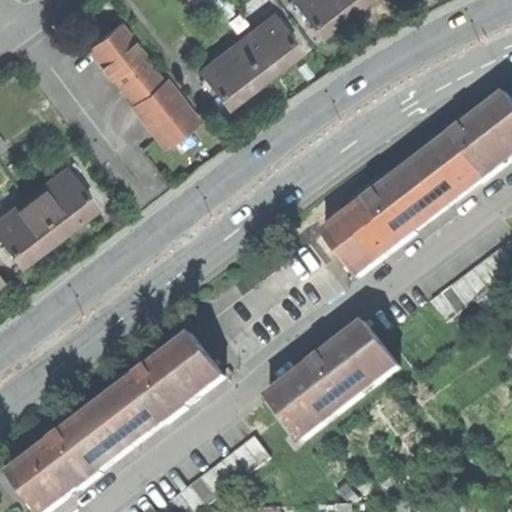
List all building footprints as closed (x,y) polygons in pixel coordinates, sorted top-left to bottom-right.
[(295,0),(323,36),(370,0),(295,0)] [(203,71),(229,106),(302,51),(276,15),(258,29),(203,71)] [(159,134),(169,147),(201,122),(168,79),(163,83),(143,56),(145,55),(121,25),(92,47),(101,60),(98,62),(113,80),(116,78),(137,104),(133,107),(156,136),(159,134)] [(325,232),(360,278),(417,235),(415,231),(481,182),(483,184),(511,161),(511,99),(508,94),(459,132),(371,198),(325,232)] [(0,135),(0,154),(9,148),(0,135)] [(0,221),(0,237),(21,265),(99,206),(69,169),(29,200),(0,221)] [(511,240),(432,301),(448,322),(511,274),(511,240)] [(270,397),(304,441),(400,367),(366,323),(318,360),(270,397)] [(11,473),(40,511),(50,511),(82,488),(85,491),(106,475),(103,471),(168,422),(171,425),(192,410),(189,407),(227,378),(195,335),(141,375),(59,437),(11,473)] [(171,503),(177,511),(201,511),(272,458),(256,437),(171,503)] [(463,498),(463,511),(477,511),(477,497),(463,498)] [(400,502),(400,511),(412,511),(412,501),(400,502)]
